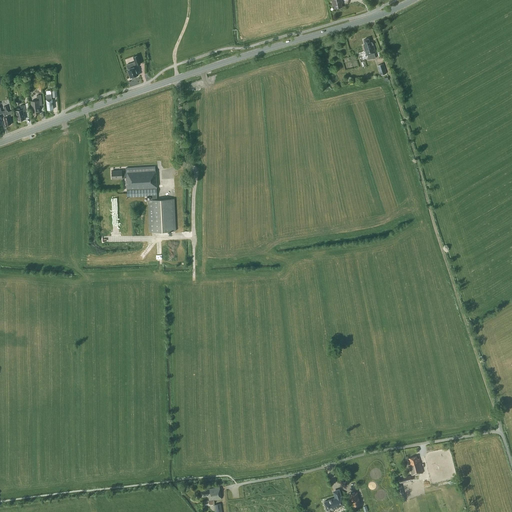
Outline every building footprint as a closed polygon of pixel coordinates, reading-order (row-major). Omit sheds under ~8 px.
[(335,9),(342,7),(341,0),(331,0),(333,5),(334,5),(335,9)] [(370,42),(369,38),(363,39),(365,46),(364,47),(365,50),(364,50),(365,54),(366,55),(368,54),(369,58),(375,56),(374,52),(375,52),(373,45),(372,46),(371,42),(370,42)] [(359,65),(356,54),(343,58),(346,68),(359,65)] [(131,77),(132,78),(137,76),(138,75),(135,66),(137,66),(136,65),(141,64),(138,56),(134,57),(135,63),(127,65),(128,69),(131,77)] [(37,95),(38,101),(31,101),(33,114),(40,113),(39,105),(42,105),(41,95),(37,95)] [(0,113),(4,113),(5,117),(4,117),(6,125),(12,124),(10,116),(12,115),(11,111),(8,112),(8,110),(7,105),(4,106),(5,110),(2,111),(1,107),(0,107),(0,113)] [(16,109),(16,111),(18,121),(25,119),(23,111),(26,111),(25,105),(21,106),(22,110),(20,110),(20,108),(19,108),(16,108),(16,109)] [(126,178),(127,197),(151,195),(151,200),(148,200),(149,232),(176,230),(174,198),(157,199),(157,195),(155,166),(126,168),(126,172),(122,172),(122,170),(112,171),(112,179),(123,178),(126,178)] [(412,475),(423,472),(419,458),(417,459),(417,456),(409,458),(410,464),(409,464),(412,475)] [(399,479),(395,480),(396,483),(400,482),(400,483),(412,480),(411,475),(399,478),(399,479)] [(405,501),(401,484),(397,485),(401,502),(405,501)] [(202,490),(203,496),(208,495),(209,501),(208,501),(208,503),(210,504),(214,504),(215,503),(214,500),(221,499),(220,487),(207,489),(207,490),(202,490)] [(333,490),(335,498),(324,501),(327,510),(329,509),(330,511),(331,511),(333,511),(335,509),(334,507),(344,504),(339,488),(333,490)] [(361,505),(357,491),(350,493),(354,507),(361,505)]
